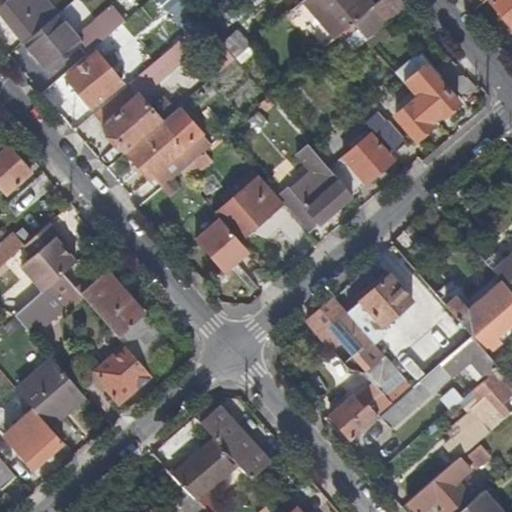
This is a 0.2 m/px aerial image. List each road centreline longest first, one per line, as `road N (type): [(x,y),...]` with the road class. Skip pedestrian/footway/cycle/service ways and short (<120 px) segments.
road 1 (residential): [(230,349),(511,110)]
road 2 (residential): [(0,90),(230,349)]
road 3 (residential): [(43,511),(230,349)]
road 4 (residential): [(370,511),(230,349)]
